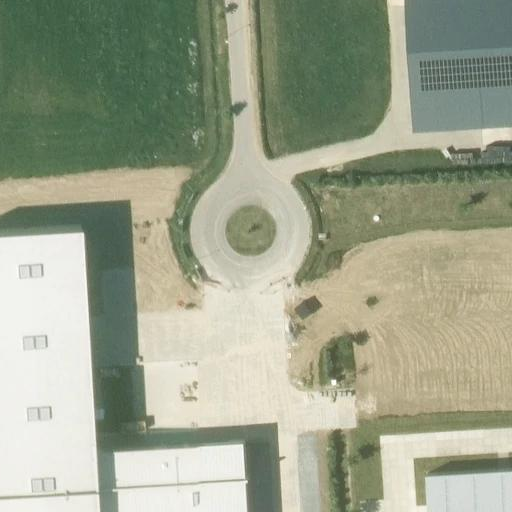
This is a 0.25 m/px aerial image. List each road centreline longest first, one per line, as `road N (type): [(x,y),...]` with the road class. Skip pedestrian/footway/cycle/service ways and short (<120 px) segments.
road 1 (unclassified): [(242,182),(213,195),(199,224),(205,255),(229,276),(261,278),(287,259),(297,229),(285,199)]
road 2 (unclassified): [(242,182),(234,0)]
